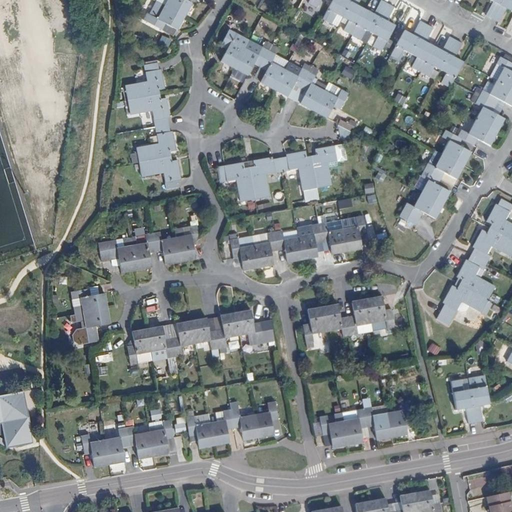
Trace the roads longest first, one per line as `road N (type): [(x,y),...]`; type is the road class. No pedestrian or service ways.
road 1 (residential): [(51,496),(199,468),(258,485),(319,486)]
road 2 (residential): [(490,174),(423,270),(371,264),(282,291)]
road 3 (residential): [(319,486),(282,291)]
road 4 (residential): [(319,486),(511,449)]
road 5 (residential): [(195,147),(199,175),(220,214),(210,245),(216,276)]
